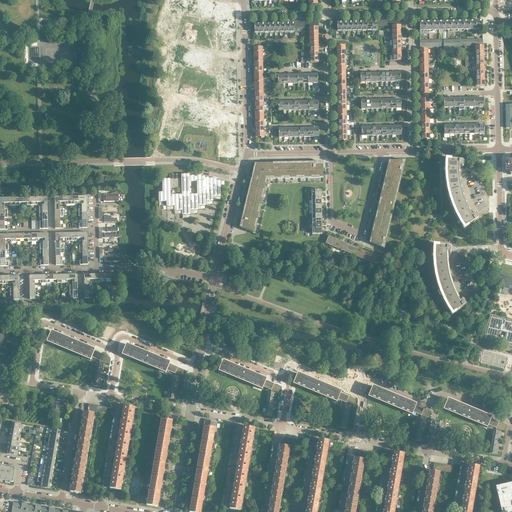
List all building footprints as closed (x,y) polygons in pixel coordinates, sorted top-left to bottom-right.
[(219,0),(220,17),(231,17),(230,0),(219,0)] [(169,21),(160,62),(170,64),(178,28),(180,29),(178,35),(219,44),(220,69),(220,83),(232,83),(231,49),(229,49),(229,47),(231,37),(180,25),(180,27),(179,27),(179,23),(169,21)] [(476,46),(476,43),(476,40),(426,41),(426,44),(426,47),(443,46),(443,48),(459,48),(459,46),(475,46),(476,46)] [(170,87),(161,128),(171,131),(179,95),(181,95),(179,102),(220,111),(221,135),(221,150),(233,150),(233,115),(230,115),(230,113),(233,103),(182,91),(181,93),(180,93),(181,90),(170,87)] [(464,200),(462,192),(461,185),(460,177),(459,169),(463,169),(463,162),(462,162),(462,161),(446,160),(446,163),(445,172),(446,181),(447,190),(450,199),(452,207),(456,216),(460,223),(464,228),(477,219),(478,218),(474,212),(471,214),(467,207),(464,200)] [(403,169),(404,165),(405,161),(390,161),(390,165),(388,164),(387,171),(388,172),(386,178),(385,178),(384,185),(385,185),(383,192),(382,191),(380,198),(382,199),(380,205),(379,205),(377,212),(378,212),(377,219),(376,218),(374,225),(375,225),(374,232),(372,232),(371,239),(372,239),(371,244),(384,249),(386,242),(386,238),(385,238),(386,232),(388,232),(388,231),(387,231),(388,225),(389,226),(390,225),(388,224),(390,219),(391,219),(391,218),(390,218),(391,212),(393,212),(393,211),(391,211),(392,207),(394,207),(395,203),(393,203),(394,198),(396,199),(396,198),(395,197),(396,192),(397,192),(398,191),(396,191),(398,185),(399,185),(399,184),(398,184),(399,178),(401,179),(401,178),(399,177),(401,172),(402,172),(403,169)] [(270,184),(271,183),(323,182),(323,168),(323,167),(323,165),(322,165),(322,164),(323,164),(323,162),(313,162),(313,163),(312,163),(311,163),(309,163),(308,163),(307,163),(305,163),(304,163),(303,163),(302,163),(300,163),(299,163),(298,163),(297,163),(296,164),(296,163),(294,163),(294,164),(293,164),(293,163),(292,163),(292,164),(290,164),(290,163),(289,163),(289,164),(288,164),(288,163),(287,163),(287,164),(285,164),(285,163),(284,163),(284,164),(282,164),(282,163),(281,163),(281,164),(280,164),(280,163),(279,163),(279,164),(278,164),(277,164),(275,164),(274,164),(273,164),(272,164),(270,164),(269,164),(268,164),(267,164),(266,164),(265,164),(263,164),(254,164),(251,177),(252,177),(251,179),(251,180),(251,181),(251,182),(251,183),(250,183),(250,184),(250,186),(249,187),(250,187),(249,188),(249,189),(249,191),(248,192),(249,192),(248,193),(248,194),(248,195),(247,195),(247,196),(247,197),(247,198),(247,199),(246,201),(246,202),(246,203),(245,204),(246,204),(245,205),(245,206),(245,208),(244,208),(244,209),(244,210),(244,211),(244,213),(243,213),(242,218),(241,218),(239,228),(241,229),(241,228),(242,229),(244,230),(244,229),(245,230),(252,233),(258,236),(270,184)] [(205,205),(205,201),(213,201),(213,196),(220,196),(220,188),(220,185),(224,185),(224,182),(220,182),(220,181),(216,181),(216,180),(212,180),(212,178),(209,179),(209,177),(205,178),(205,176),(201,177),(201,175),(189,176),(189,175),(181,175),(182,195),(170,195),(170,179),(162,180),(162,193),(159,193),(159,202),(166,202),(167,206),(174,206),(174,210),(182,210),(182,215),(190,214),(190,210),(198,210),(198,205),(205,205)] [(119,201),(119,194),(104,193),(104,201),(119,201)] [(62,202),(62,196),(54,197),(54,205),(60,205),(60,202),(62,202)] [(71,204),(70,196),(62,196),(62,202),(64,202),(65,205),(71,204)] [(78,201),(78,196),(70,196),(71,204),(77,204),(76,201),(78,201)] [(87,204),(86,196),(78,196),(78,201),(81,201),(81,204),(87,204)] [(15,206),(15,197),(7,197),(7,203),(9,203),(9,206),(15,206)] [(23,202),(23,197),(15,197),(15,206),(19,205),(19,202),(23,202)] [(31,205),(31,197),(23,197),(23,202),(27,202),(27,205),(31,205)] [(39,202),(39,197),(31,197),(31,205),(37,205),(37,202),(39,202)] [(47,205),(47,197),(39,197),(39,202),(42,202),(42,205),(47,205)] [(87,212),(87,204),(81,204),(81,206),(78,206),(79,212),(87,212)] [(47,213),(47,205),(42,205),(42,207),(39,207),(39,213),(47,213)] [(63,212),(63,206),(60,207),(60,205),(54,205),(55,213),(63,212)] [(60,217),(63,217),(63,212),(55,213),(55,221),(60,221),(60,217)] [(87,220),(87,212),(79,212),(79,216),(82,216),(82,220),(87,220)] [(48,221),(47,213),(39,213),(39,217),(42,217),(42,221),(48,221)] [(87,228),(87,220),(82,220),(82,224),(79,224),(79,228),(87,228)] [(48,229),(48,221),(42,221),(42,225),(39,225),(39,229),(48,229)] [(63,229),(63,224),(60,224),(60,221),(55,221),(55,229),(63,229)] [(87,241),(87,232),(79,233),(79,238),(82,238),(82,241),(87,241)] [(32,242),(32,233),(24,234),(24,239),(28,239),(28,242),(32,242)] [(40,239),(40,233),(32,233),(32,242),(38,242),(38,239),(40,239)] [(48,241),(48,233),(40,233),(40,239),(43,239),(43,241),(48,241)] [(63,238),(63,233),(55,233),(55,241),(60,241),(60,238),(63,238)] [(71,241),(71,233),(63,233),(63,238),(65,238),(65,241),(71,241)] [(79,238),(79,233),(71,233),(71,241),(77,241),(77,238),(79,238)] [(16,242),(16,234),(8,234),(8,239),(10,239),(10,242),(16,242)] [(24,239),(24,234),(16,234),(16,242),(20,242),(20,239),(24,239)] [(334,244),(336,240),(328,236),(325,244),(331,246),(332,243),(334,244)] [(341,242),(336,240),(334,244),(332,243),(331,246),(339,249),(340,246),(341,242)] [(48,249),(48,241),(43,241),(43,243),(40,243),(40,249),(48,249)] [(64,249),(63,243),(60,243),(60,241),(55,241),(55,249),(64,249)] [(88,249),(87,241),(82,241),(82,243),(79,243),(79,249),(88,249)] [(345,252),(348,245),(343,243),(341,247),(340,246),(339,249),(345,252)] [(354,252),(356,248),(348,245),(345,252),(351,254),(352,251),(354,252)] [(452,286),(450,278),(448,271),(447,263),(447,255),(451,255),(451,248),(450,248),(450,247),(434,246),(433,249),(433,258),(434,267),(435,276),(437,285),(440,293),(444,302),(448,309),(452,314),(465,306),(465,305),(466,304),(462,298),(459,300),(455,293),(452,286)] [(361,250),(356,248),(354,252),(352,251),(351,254),(359,258),(360,254),(359,254),(361,250)] [(48,257),(48,249),(40,249),(40,254),(43,253),(43,257),(48,257)] [(61,253),(64,253),(64,249),(55,249),(55,257),(61,257),(61,253)] [(88,257),(88,249),(79,249),(79,253),(82,253),(82,257),(88,257)] [(8,254),(8,250),(0,250),(0,258),(5,258),(5,254),(8,254)] [(367,257),(368,253),(363,251),(361,255),(360,254),(359,258),(368,261),(369,258),(367,257)] [(376,256),(372,255),(368,253),(367,257),(369,258),(368,261),(373,263),(376,256)] [(48,265),(48,257),(43,257),(43,261),(40,261),(40,266),(48,265)] [(64,265),(64,261),(61,261),(61,257),(55,257),(56,265),(64,265)] [(88,265),(88,257),(82,257),(83,261),(80,261),(80,265),(88,265)] [(8,266),(8,262),(5,262),(5,258),(0,258),(0,263),(0,266),(8,266)] [(69,280),(69,274),(61,275),(61,283),(67,283),(67,280),(69,280)] [(78,282),(77,274),(69,274),(69,280),(72,280),(72,283),(78,282)] [(92,279),(92,274),(84,274),(84,282),(89,282),(89,279),(92,279)] [(100,282),(100,274),(92,274),(92,279),(94,279),(94,282),(100,282)] [(108,279),(108,274),(100,274),(100,282),(106,282),(106,279),(108,279)] [(116,282),(116,274),(108,274),(108,279),(111,279),(111,282),(116,282)] [(18,284),(18,275),(10,276),(10,281),(13,281),(13,284),(18,284)] [(37,280),(37,275),(29,275),(29,283),(35,283),(34,280),(37,280)] [(45,283),(45,275),(37,275),(37,280),(39,280),(39,283),(45,283)] [(53,280),(53,275),(45,275),(45,283),(50,283),(49,280),(53,280)] [(61,283),(61,275),(53,275),(53,280),(57,280),(57,283),(61,283)] [(511,276),(511,277),(511,278),(499,275),(498,275),(496,283),(504,285),(502,294),(507,295),(508,291),(511,292),(511,276)] [(10,281),(10,276),(2,276),(2,284),(8,284),(8,281),(10,281)] [(78,290),(78,282),(72,283),(72,284),(69,285),(70,291),(78,290)] [(92,290),(92,284),(89,284),(89,282),(84,282),(84,290),(92,290)] [(116,290),(116,282),(111,282),(111,284),(108,284),(108,290),(116,290)] [(38,291),(38,285),(35,285),(35,283),(29,283),(29,291),(38,291)] [(18,292),(18,284),(13,284),(13,286),(10,286),(10,292),(18,292)] [(78,298),(78,290),(70,291),(70,295),(73,295),(73,299),(78,298)] [(89,294),(92,294),(92,290),(84,290),(84,298),(89,298),(89,294)] [(116,298),(116,290),(108,290),(108,294),(111,294),(111,298),(116,298)] [(35,295),(38,295),(38,291),(29,291),(30,299),(35,299),(35,295)] [(19,300),(18,292),(10,292),(10,296),(13,296),(13,300),(19,300)] [(511,323),(511,322),(511,320),(490,315),(484,335),(497,338),(499,331),(503,332),(506,333),(503,343),(511,344),(511,323)] [(62,347),(66,338),(61,336),(61,337),(60,336),(60,335),(57,334),(57,335),(55,334),(56,334),(51,332),(47,342),(48,341),(62,347)] [(0,363),(3,364),(3,363),(8,363),(8,365),(15,367),(17,358),(19,345),(12,344),(11,347),(10,352),(5,351),(8,336),(0,334),(0,402),(2,402),(1,404),(9,406),(11,393),(4,391),(3,393),(0,392),(0,363)] [(76,353),(80,344),(76,342),(76,343),(74,342),(74,341),(72,340),(71,341),(70,340),(66,338),(62,347),(76,353)] [(90,360),(91,357),(94,351),(94,350),(90,348),(90,349),(88,348),(88,347),(86,346),(86,347),(84,346),(80,344),(76,353),(90,359),(90,360)] [(137,360),(141,351),(137,349),(136,349),(135,349),(135,348),(132,347),(132,348),(131,347),(131,346),(126,345),(122,355),(123,354),(137,360)] [(151,366),(155,357),(151,355),(149,355),(149,354),(147,353),(146,354),(145,353),(145,352),(141,351),(137,360),(151,366)] [(167,370),(169,364),(170,363),(165,361),(163,361),(164,360),(161,359),(161,360),(159,359),(159,358),(155,357),(151,366),(165,372),(165,373),(167,370)] [(233,376),(237,367),(233,365),(233,366),(231,365),(231,364),(229,363),(229,364),(227,363),(223,361),(218,371),(219,371),(233,376)] [(248,382),(252,373),(247,371),(247,372),(245,371),(246,370),(243,369),(243,370),(241,369),(237,367),(233,376),(248,382)] [(262,389),(263,386),(265,380),(266,379),(262,377),(261,378),(260,377),(260,376),(257,375),(257,376),(256,375),(252,373),(248,382),(262,388),(261,389),(262,389)] [(308,389),(312,380),(308,378),(307,378),(306,378),(306,377),(303,376),(303,377),(302,376),(302,375),(297,374),(293,384),(294,383),(308,389)] [(322,395),(326,386),(322,384),(320,384),(320,383),(318,382),(318,383),(316,382),(316,381),(312,380),(308,389),(322,395)] [(336,402),(338,399),(340,393),(341,392),(336,390),(334,390),(335,389),(332,388),(332,389),(330,388),(330,387),(326,386),(322,395),(336,401),(336,402)] [(383,402),(387,392),(383,391),(381,390),(379,389),(378,389),(377,389),(377,388),(372,386),(368,397),(369,396),(383,402)] [(397,408),(401,398),(397,397),(395,396),(393,395),(391,395),(391,394),(387,392),(383,402),(397,408)] [(413,412),(415,406),(416,404),(411,403),(410,402),(407,401),(405,401),(406,400),(401,398),(397,408),(411,414),(411,415),(413,412)] [(458,415),(462,405),(458,403),(458,404),(456,403),(454,402),(453,402),(452,401),(448,399),(443,409),(444,410),(444,409),(458,415)] [(58,414),(60,403),(53,402),(51,412),(58,414)] [(472,421),(476,411),(472,409),(472,410),(470,409),(468,408),(466,407),(462,405),(458,415),(472,421)] [(133,419),(135,408),(124,406),(122,418),(133,419)] [(488,425),(490,419),(491,417),(486,415),(486,416),(485,415),(482,414),(480,413),(481,413),(476,411),(472,421),(486,427),(487,428),(488,425)] [(93,423),(94,414),(84,412),(82,421),(93,423)] [(172,421),(173,415),(162,413),(161,419),(172,421)] [(131,430),(133,419),(122,418),(120,428),(131,430)] [(172,421),(161,419),(160,426),(171,428),(172,421)] [(215,428),(216,422),(205,420),(204,426),(215,428)] [(91,435),(93,423),(82,421),(80,433),(91,435)] [(170,436),(171,428),(160,426),(159,434),(170,436)] [(215,428),(204,426),(202,434),(214,436),(215,428)] [(253,440),(255,429),(243,427),(241,438),(253,440)] [(129,441),(131,430),(120,428),(118,439),(129,441)] [(88,448),(91,435),(80,433),(78,446),(88,448)] [(169,443),(170,436),(159,434),(157,441),(169,443)] [(213,443),(214,436),(202,434),(201,441),(213,443)] [(251,450),(253,440),(241,438),(240,448),(251,450)] [(128,451),(129,441),(118,439),(116,449),(128,451)] [(326,455),(329,441),(319,440),(318,444),(317,444),(316,449),(317,449),(316,453),(326,455)] [(168,450),(169,443),(157,441),(156,448),(168,450)] [(212,450),(213,443),(201,441),(200,448),(212,450)] [(288,456),(290,447),(279,445),(278,454),(288,456)] [(86,460),(88,448),(78,446),(76,458),(86,460)] [(166,457),(168,450),(156,448),(155,455),(166,457)] [(210,457),(212,450),(200,448),(199,455),(210,457)] [(249,461),(251,450),(240,448),(238,459),(249,461)] [(126,462),(128,451),(116,449),(114,460),(126,462)] [(402,468),(404,454),(394,452),(393,456),(392,456),(392,457),(391,462),(392,462),(391,466),(402,468)] [(324,468),(326,455),(316,453),(316,457),(315,457),(314,463),(315,463),(314,467),(324,468)] [(286,468),(288,456),(278,454),(276,467),(286,468)] [(165,464),(166,457),(155,455),(154,462),(165,464)] [(209,464),(210,457),(199,455),(198,462),(209,464)] [(84,472),(86,460),(76,458),(74,471),(84,472)] [(363,469),(364,460),(354,458),(352,467),(363,469)] [(247,472),(249,461),(238,459),(236,470),(247,472)] [(124,473),(126,462),(114,460),(113,471),(124,473)] [(164,471),(165,464),(154,462),(152,469),(164,471)] [(208,471),(209,464),(198,462),(196,469),(208,471)] [(477,480),(479,467),(469,465),(468,469),(467,469),(466,475),(467,475),(467,479),(477,480)] [(0,480),(13,482),(15,470),(12,469),(12,468),(8,467),(7,467),(7,466),(6,466),(5,466),(5,467),(0,466),(0,467),(0,480)] [(399,481),(402,468),(391,466),(391,470),(390,470),(389,475),(390,476),(389,479),(399,481)] [(284,481),(286,468),(276,467),(273,479),(284,481)] [(322,482),(324,468),(314,467),(313,471),(312,470),(311,476),(312,476),(312,480),(322,482)] [(361,481),(363,469),(352,467),(350,479),(361,481)] [(163,478),(164,471),(152,469),(151,476),(163,478)] [(207,479),(208,471),(196,469),(195,477),(207,479)] [(245,482),(247,472),(236,470),(234,480),(245,482)] [(82,485),(84,472),(74,471),(72,483),(82,485)] [(122,483),(124,473),(113,471),(111,481),(122,483)] [(438,481),(439,472),(429,471),(427,480),(438,481)] [(162,486),(163,478),(151,476),(150,484),(162,486)] [(205,486),(207,479),(195,477),(194,484),(205,486)] [(282,493),(284,481),(273,479),(271,492),(282,493)] [(358,494),(361,481),(350,479),(348,492),(358,494)] [(397,495),(399,481),(389,479),(389,483),(387,483),(386,489),(388,489),(387,493),(397,495)] [(474,494),(477,480),(467,479),(466,483),(465,482),(464,488),(465,488),(464,492),(474,494)] [(244,493),(245,482),(234,480),(232,491),(244,493)] [(320,495),(322,482),(312,480),(311,484),(310,484),(309,490),(310,490),(309,494),(320,495)] [(436,494),(438,481),(427,480),(425,492),(436,494)] [(121,490),(122,483),(111,481),(110,488),(121,490)] [(502,511),(509,511),(511,511),(511,482),(497,486),(502,511)] [(80,494),(82,485),(72,483),(70,492),(80,494)] [(160,493),(162,486),(150,484),(149,491),(160,493)] [(204,493),(205,486),(194,484),(193,491),(204,493)] [(159,500),(160,493),(149,491),(148,498),(159,500)] [(203,500),(204,493),(193,491),(192,498),(203,500)] [(242,504),(244,493),(232,491),(231,502),(242,504)] [(280,506),(282,493),(271,492),(269,504),(280,506)] [(356,506),(358,494),(348,492),(346,504),(356,506)] [(434,506),(436,494),(425,492),(423,505),(434,506)] [(472,507),(474,494),(464,492),(464,496),(463,496),(462,501),(463,502),(462,506),(472,507)] [(395,508),(397,495),(387,493),(386,497),(385,497),(384,502),(385,503),(385,506),(395,508)] [(317,509),(320,495),(309,494),(309,498),(308,497),(307,503),(308,503),(307,507),(317,509)] [(158,507),(159,500),(148,498),(146,505),(158,507)] [(202,507),(203,500),(192,498),(190,505),(202,507)] [(241,511),(242,504),(231,502),(229,509),(241,511)] [(21,510),(22,504),(13,503),(11,511),(21,511),(22,510),(21,510)]
